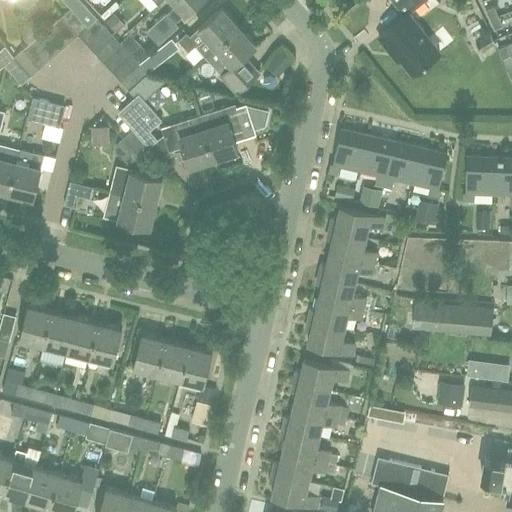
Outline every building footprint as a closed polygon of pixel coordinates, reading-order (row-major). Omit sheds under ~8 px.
[(71,8),(64,0),(63,0),(70,8),(62,16),(79,34),(88,26),(71,8)] [(64,0),(71,8),(88,26),(97,18),(81,0),(64,0)] [(175,21),(198,0),(173,0),(177,4),(167,13),(166,12),(147,30),(159,43),(178,25),(175,21)] [(391,0),(404,16),(378,37),(397,60),(400,58),(412,73),(440,51),(409,13),(425,0),(391,0)] [(205,56),(239,25),(222,6),(188,37),(196,45),(205,56)] [(493,7),(486,10),(490,19),(497,16),(493,7)] [(100,20),(112,32),(120,25),(108,13),(100,20)] [(79,35),(79,34),(62,16),(52,24),(69,43),(79,35)] [(501,25),(497,16),(490,19),(494,28),(501,25)] [(79,35),(87,44),(106,27),(97,18),(88,26),(79,34),(79,35)] [(60,51),(69,43),(52,24),(43,32),(60,51)] [(259,72),(244,55),(256,44),(239,25),(205,56),(214,65),(230,83),(238,91),(259,72)] [(87,44),(95,53),(114,36),(106,27),(87,44)] [(60,51),(43,32),(34,40),(50,59),(60,51)] [(130,33),(120,43),(122,45),(130,54),(138,63),(139,64),(150,54),(130,33)] [(475,41),(481,52),(496,43),(490,33),(475,41)] [(510,41),(507,34),(498,38),(501,45),(510,41)] [(95,53),(104,62),(122,45),(120,43),(114,36),(95,53)] [(148,73),(180,48),(172,38),(139,63),(148,73)] [(50,59),(34,40),(24,48),(41,67),(50,59)] [(0,65),(10,56),(0,45),(0,65)] [(112,71),(130,54),(122,45),(104,62),(112,71)] [(41,67),(24,48),(15,56),(31,75),(41,67)] [(112,71),(120,80),(138,63),(130,54),(112,71)] [(22,84),(31,75),(15,56),(5,65),(22,84)] [(129,89),(147,73),(139,64),(138,63),(120,80),(129,89)] [(149,146),(158,138),(150,129),(162,118),(140,93),(135,97),(118,112),(133,128),(149,146)] [(67,104),(33,96),(28,118),(62,127),(67,104)] [(235,103),(199,115),(213,158),(237,150),(234,140),(246,136),(235,103)] [(213,158),(199,115),(161,127),(169,150),(182,145),(188,166),(213,158)] [(360,170),(368,134),(341,127),(333,164),(330,163),(328,171),(340,174),(341,166),(360,170)] [(129,164),(149,146),(133,128),(118,141),(116,149),(129,164)] [(384,186),(395,140),(368,134),(360,170),(378,174),(375,184),(384,186)] [(413,182),(422,146),(395,140),(384,186),(392,188),(395,178),(413,182)] [(0,188),(9,191),(20,147),(6,143),(0,141),(0,188)] [(448,152),(422,146),(413,182),(432,187),(430,194),(440,197),(442,189),(439,188),(448,152)] [(44,153),(32,150),(20,147),(9,191),(33,197),(44,153)] [(493,192),(494,155),(467,154),(465,192),(464,191),(464,200),(474,201),(474,192),(493,192)] [(511,204),(511,155),(494,155),(493,192),(511,193),(511,204)] [(118,167),(115,178),(111,191),(155,202),(162,178),(118,167)] [(90,198),(93,186),(70,180),(64,204),(75,207),(79,195),(90,198)] [(149,227),(155,202),(111,191),(108,204),(105,216),(149,227)] [(332,217),(330,227),(367,236),(370,223),(383,226),(386,216),(341,205),(338,218),(332,217)] [(489,229),(489,211),(477,210),(476,228),(489,229)] [(364,249),(367,236),(330,227),(328,237),(333,239),(329,251),(375,262),(377,252),(364,249)] [(372,272),(375,262),(329,251),(326,264),(321,263),(319,273),(356,281),(359,269),(372,272)] [(353,294),(355,289),(356,281),(319,273),(317,282),(322,284),(321,289),(319,297),(364,307),(366,297),(353,294)] [(511,283),(508,284),(499,283),(499,289),(499,301),(507,301),(507,302),(511,302),(511,283)] [(362,317),(364,307),(319,297),(316,310),(311,309),(308,319),(346,327),(349,314),(362,317)] [(493,307),(415,300),(413,326),(491,333),(493,307)] [(43,344),(51,310),(28,304),(19,338),(43,344)] [(66,349),(75,315),(51,310),(43,344),(66,349)] [(16,316),(4,312),(0,325),(0,338),(10,341),(16,316)] [(90,355),(98,321),(75,315),(66,349),(90,355)] [(343,339),(346,327),(308,319),(306,329),(312,330),(309,343),(354,353),(356,343),(343,339)] [(122,327),(98,321),(90,355),(113,361),(122,327)] [(157,372),(165,338),(141,332),(133,367),(157,372)] [(181,378),(189,344),(165,338),(157,372),(181,378)] [(213,350),(189,344),(181,378),(204,384),(213,350)] [(373,365),(374,358),(357,354),(355,360),(373,365)] [(297,370),(295,380),(332,388),(334,377),(347,380),(350,369),(305,359),(302,371),(297,370)] [(493,378),(494,362),(472,359),(470,375),(493,378)] [(329,401),(332,388),(295,380),(292,390),(298,391),(295,404),(339,414),(341,404),(329,401)] [(28,397),(31,386),(18,382),(15,394),(28,397)] [(48,390),(31,386),(28,397),(45,402),(45,401),(48,390)] [(511,391),(471,386),(469,405),(511,410),(511,391)] [(75,410),(78,399),(64,395),(61,406),(61,407),(75,410)] [(94,403),(78,399),(75,410),(91,415),(94,403)] [(26,417),(29,406),(14,401),(11,413),(26,417)] [(377,401),(374,414),(386,417),(389,404),(377,401)] [(339,415),(339,414),(295,404),(292,417),(286,416),(284,426),(321,434),(324,422),(336,425),(337,423),(345,424),(347,417),(339,415)] [(49,423),(52,412),(29,406),(26,417),(49,423)] [(141,429),(144,417),(131,413),(128,424),(128,425),(141,429)] [(72,430),(75,418),(60,414),(57,425),(72,430)] [(161,422),(144,417),(141,429),(158,433),(158,432),(161,422)] [(90,422),(75,418),(72,430),(87,434),(90,422)] [(174,425),(172,435),(171,437),(186,441),(190,429),(174,425)] [(319,447),(321,434),(284,426),(282,435),(287,437),(284,451),(336,463),(338,453),(330,451),(331,449),(319,447)] [(141,449),(144,437),(131,433),(128,445),(141,449)] [(165,455),(168,444),(144,437),(141,449),(165,455)] [(184,448),(168,444),(165,455),(181,460),(184,448)] [(26,499),(36,465),(23,461),(25,451),(16,449),(13,458),(3,492),(26,499)] [(336,463),(284,451),(281,462),(276,461),(273,471),(311,480),(314,468),(326,471),(335,473),(337,464),(328,462),(336,463)] [(0,491),(3,492),(13,458),(0,454),(0,491)] [(386,485),(392,459),(378,456),(372,482),(380,484),(386,485)] [(502,482),(506,460),(485,457),(482,478),(502,482)] [(400,489),(407,463),(392,459),(386,485),(400,489)] [(414,492),(421,466),(407,463),(400,489),(414,492)] [(49,506),(60,472),(36,465),(26,499),(49,506)] [(429,496),(435,470),(421,466),(414,492),(429,496)] [(449,473),(435,470),(429,496),(442,499),(445,500),(445,499),(443,498),(449,473)] [(308,492),(311,480),(273,471),(271,481),(276,483),(273,496),(318,506),(320,495),(308,492)] [(73,511),(83,479),(60,472),(49,506),(68,511),(73,511)] [(441,511),(445,500),(442,499),(429,496),(414,492),(400,489),(386,485),(380,484),(373,511),(441,511)] [(123,511),(129,493),(105,486),(97,511),(123,511)] [(149,511),(153,500),(129,493),(123,511),(149,511)] [(174,511),(176,507),(153,500),(149,511),(174,511)]
